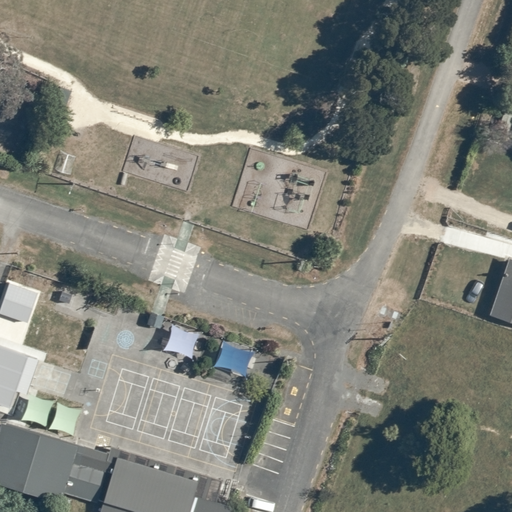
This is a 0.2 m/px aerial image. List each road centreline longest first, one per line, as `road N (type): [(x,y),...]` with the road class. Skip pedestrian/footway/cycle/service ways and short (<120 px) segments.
road 1 (residential): [(0,200),(344,324)]
road 2 (residential): [(474,0),(407,187),(344,324)]
road 3 (residential): [(344,324),(278,511)]
